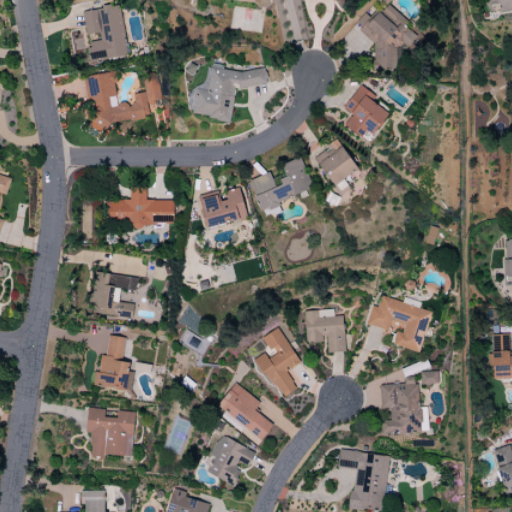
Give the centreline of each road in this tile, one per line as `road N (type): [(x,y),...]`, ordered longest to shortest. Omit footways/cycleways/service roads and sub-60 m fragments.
road 1 (residential): [(9,511),(56,184),(24,0)]
road 2 (residential): [(54,160),(246,151),(300,115),(321,75)]
road 3 (residential): [(261,511),(339,402)]
